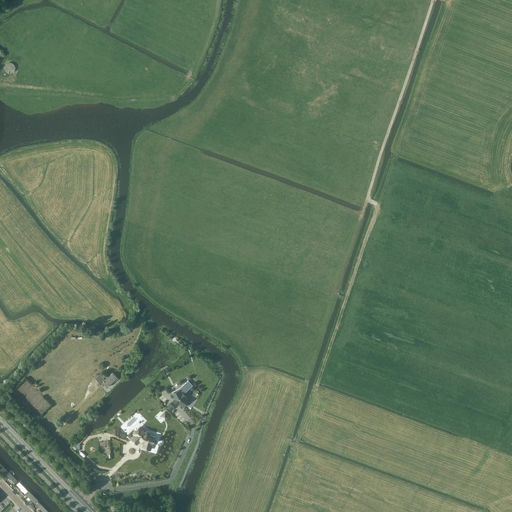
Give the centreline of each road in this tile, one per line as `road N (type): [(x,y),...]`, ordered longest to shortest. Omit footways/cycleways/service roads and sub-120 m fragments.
road 1 (track): [(297,443),(376,211),(366,199)]
road 2 (track): [(363,209),(432,0)]
road 3 (primary): [(94,511),(0,415)]
road 4 (primary): [(0,423),(86,511)]
